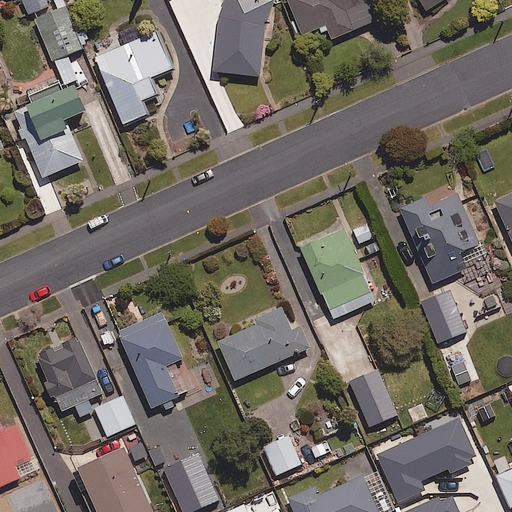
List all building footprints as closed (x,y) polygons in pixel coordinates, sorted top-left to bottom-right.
[(16,9),(20,17),(48,5),(46,0),(21,0),(24,5),(16,9)] [(271,0),(223,0),(208,66),(254,76),(271,0)] [(379,17),(371,0),(289,0),(303,32),(325,23),(331,37),(379,17)] [(419,0),(425,9),(438,0),(419,0)] [(35,17),(64,82),(77,77),(66,53),(82,46),(64,4),(35,17)] [(171,66),(149,10),(107,27),(115,47),(95,55),(122,121),(146,112),(140,98),(157,91),(150,75),(171,66)] [(64,117),(84,108),(72,80),(25,100),(27,104),(13,110),(43,175),(82,158),(64,117)] [(478,241),(457,191),(429,203),(426,196),(400,207),(432,282),(468,266),(460,248),(478,241)] [(511,191),(493,200),(507,232),(504,233),(511,250),(511,191)] [(375,299),(343,225),(300,244),(333,318),(375,299)] [(464,330),(448,293),(426,303),(442,340),(464,330)] [(290,328),(280,306),(237,325),(239,330),(218,340),(235,379),(308,346),(299,325),(290,328)] [(181,356),(162,312),(119,330),(151,406),(176,395),(163,364),(181,356)] [(102,393),(76,333),(62,339),(65,345),(54,350),(51,343),(35,351),(62,412),(75,407),(79,415),(94,408),(90,399),(102,393)] [(377,368),(349,380),(370,427),(398,415),(377,368)] [(135,423),(122,394),(95,406),(107,435),(135,423)] [(0,429),(0,484),(20,476),(15,464),(33,456),(18,422),(0,429)] [(163,464),(167,475),(176,471),(172,460),(178,458),(167,430),(144,439),(155,467),(163,464)] [(301,462),(288,434),(263,445),(276,474),(301,462)] [(152,511),(122,443),(76,464),(97,511),(152,511)] [(511,504),(511,467),(496,475),(509,506),(511,504)] [(385,511),(393,508),(375,468),(316,496),(312,487),(287,498),(293,511),(385,511)] [(283,511),(275,495),(252,506),(255,511),(283,511)]
